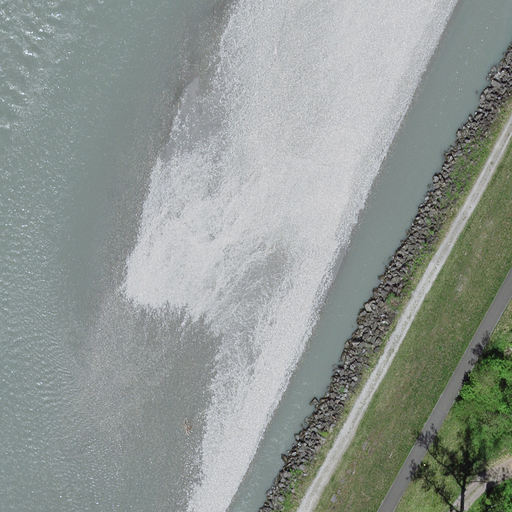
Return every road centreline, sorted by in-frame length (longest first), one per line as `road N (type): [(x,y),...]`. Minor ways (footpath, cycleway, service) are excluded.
road 1 (track): [(511,130),(302,511)]
road 2 (track): [(380,511),(511,270)]
